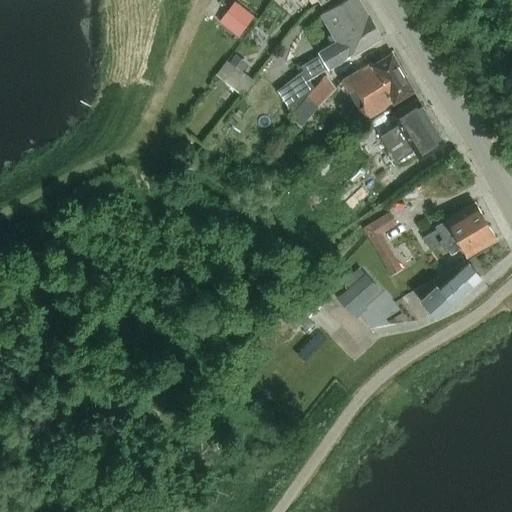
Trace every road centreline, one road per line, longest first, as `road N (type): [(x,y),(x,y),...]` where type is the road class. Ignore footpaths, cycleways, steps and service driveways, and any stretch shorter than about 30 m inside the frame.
road 1 (track): [(201,0),(151,115),(125,149),(0,222)]
road 2 (secondary): [(511,211),(387,0)]
